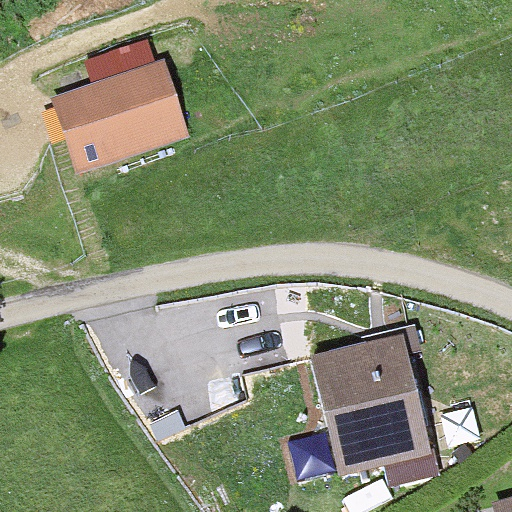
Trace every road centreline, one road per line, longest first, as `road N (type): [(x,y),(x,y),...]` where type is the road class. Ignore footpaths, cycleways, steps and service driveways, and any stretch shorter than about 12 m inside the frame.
road 1 (residential): [(224,272),(382,258),(511,307)]
road 2 (unclassified): [(0,319),(224,272)]
